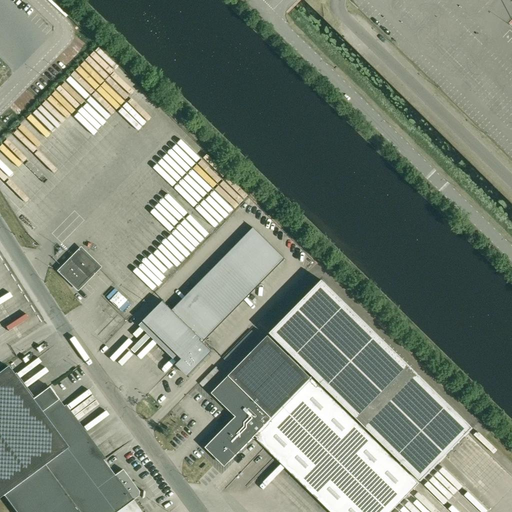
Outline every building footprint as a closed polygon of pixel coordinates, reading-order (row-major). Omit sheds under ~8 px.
[(283,257),(256,230),(174,313),(163,302),(143,322),(182,360),(178,364),(190,375),(212,352),(201,341),(283,257)] [(78,289),(98,267),(81,250),(63,268),(60,271),(63,274),(63,275),(78,289)] [(407,472),(409,470),(421,482),(473,429),(322,281),(270,334),(303,366),(301,368),(268,336),(229,377),(271,419),(255,436),(257,438),(332,511),(390,511),(419,484),(407,472)] [(8,366),(0,372),(0,497),(3,495),(15,511),(138,511),(140,511),(131,498),(136,494),(140,494),(140,496),(141,496),(142,489),(141,488),(141,490),(137,489),(121,467),(113,473),(49,387),(33,399),(8,366)] [(217,459),(218,459),(219,460),(220,461),(222,462),(223,462),(225,462),(226,462),(228,462),(230,461),(231,460),(232,459),(236,455),(237,455),(253,439),(256,439),(257,438),(255,436),(271,419),(229,377),(212,394),(236,417),(205,448),(217,459)]
